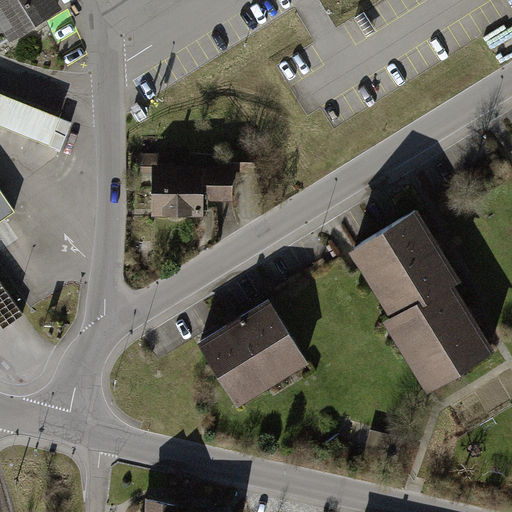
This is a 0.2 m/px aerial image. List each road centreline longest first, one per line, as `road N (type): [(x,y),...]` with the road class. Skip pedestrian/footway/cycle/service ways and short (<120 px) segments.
road 1 (residential): [(511,80),(115,326)]
road 2 (residential): [(115,326),(105,304),(112,252),(102,0)]
road 3 (tertiary): [(104,437),(420,511)]
